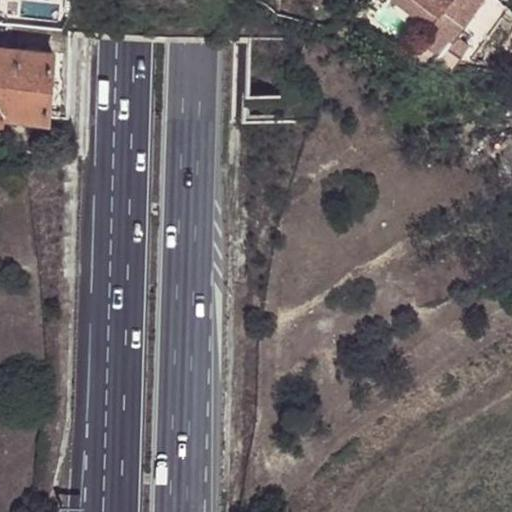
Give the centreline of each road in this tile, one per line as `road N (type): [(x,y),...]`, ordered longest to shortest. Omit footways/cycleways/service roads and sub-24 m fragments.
road 1 (motorway): [(176,511),(192,0)]
road 2 (motorway): [(127,0),(114,448)]
